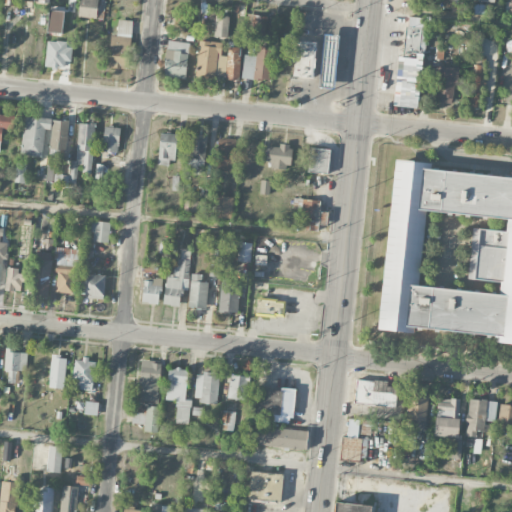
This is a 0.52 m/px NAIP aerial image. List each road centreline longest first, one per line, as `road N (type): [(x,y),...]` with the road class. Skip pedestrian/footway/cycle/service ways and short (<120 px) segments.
road 1 (residential): [(102,511),(156,0)]
road 2 (residential): [(511,138),(0,86)]
road 3 (secondary): [(337,355),(373,0)]
road 4 (residential): [(337,355),(0,320)]
road 5 (residential): [(337,355),(511,373)]
road 6 (secondary): [(321,511),(337,355)]
